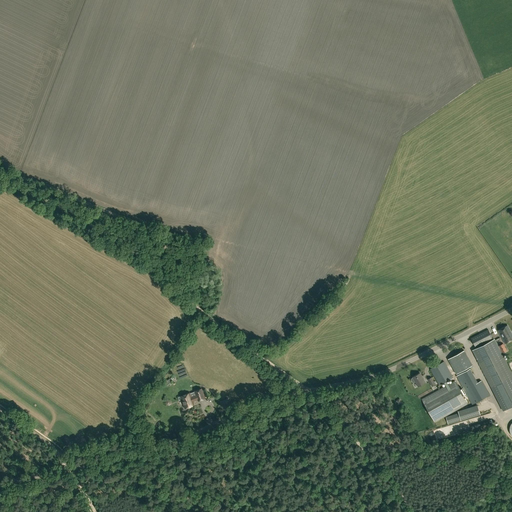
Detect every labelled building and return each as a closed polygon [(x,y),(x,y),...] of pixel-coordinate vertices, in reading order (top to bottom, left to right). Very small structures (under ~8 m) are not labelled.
[(498,330),(505,344),(511,339),(511,333),(507,325),(498,330)] [(471,338),(475,346),(489,339),(488,336),(491,334),(488,329),(471,338)] [(499,346),(502,353),(507,350),(503,343),(499,346)] [(448,359),(457,374),(473,366),(464,350),(448,359)] [(484,358),(479,361),(501,405),(511,399),(511,381),(510,378),(511,376),(511,374),(501,352),(485,360),(484,358)] [(430,369),(439,385),(453,378),(444,361),(430,369)] [(473,404),(490,395),(482,381),(478,383),(470,368),(457,376),(473,404)] [(413,377),(412,378),(411,379),(411,380),(412,382),(413,382),(414,382),(415,381),(418,386),(425,383),(420,373),(413,377)] [(467,404),(454,381),(422,399),(435,422),(467,404)] [(180,400),(182,400),(185,408),(194,405),(193,401),(198,399),(198,401),(205,398),(202,388),(195,391),(196,395),(191,396),(190,393),(180,396),(178,397),(178,398),(179,400),(180,400)] [(228,398),(220,402),(224,413),(233,409),(228,398)] [(478,405),(458,411),(461,420),(481,413),(478,405)]
